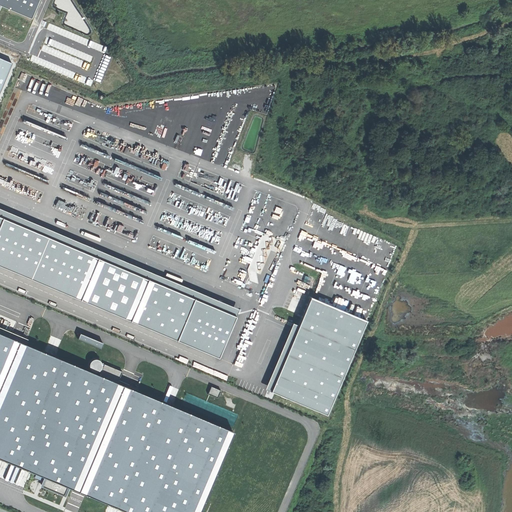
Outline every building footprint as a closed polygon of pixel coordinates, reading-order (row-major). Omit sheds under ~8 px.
[(36,0),(0,0),(0,5),(29,17),(36,0)] [(0,93),(13,64),(0,58),(0,93)] [(0,266),(220,357),(236,317),(0,217),(0,266)] [(310,239),(309,242),(311,243),(312,239),(315,240),(318,233),(305,229),(303,235),(309,237),(309,239),(310,239)] [(368,319),(309,294),(268,390),(328,415),(368,319)] [(82,333),(80,338),(102,347),(104,342),(82,333)] [(0,458),(30,471),(73,489),(84,494),(109,504),(127,511),(198,511),(232,432),(172,407),(160,402),(128,389),(118,384),(54,358),(42,353),(24,345),(0,335),(0,458)] [(212,386),(209,393),(217,396),(220,390),(212,386)]
